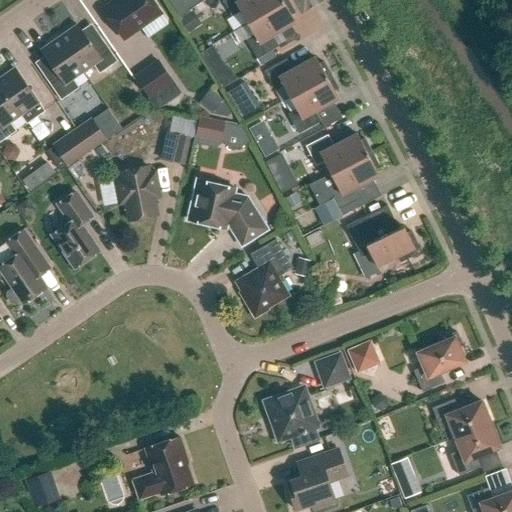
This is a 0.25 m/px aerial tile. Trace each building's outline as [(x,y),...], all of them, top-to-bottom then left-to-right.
[(120,0),(114,0),(102,9),(123,39),(161,12),(152,0),(121,0),(121,1),(120,0)] [(172,0),(183,15),(204,0),(172,0)] [(240,12),(247,23),(286,0),(222,0),(232,17),(240,12)] [(246,40),(257,59),(279,46),(272,36),(295,22),(291,15),(295,13),(287,0),(286,0),(247,23),(254,35),(246,40)] [(182,18),(192,32),(205,24),(195,9),(182,18)] [(60,38),(83,72),(93,65),(99,74),(117,62),(99,36),(90,43),(78,26),(60,38)] [(43,75),(61,100),(79,88),(72,79),(83,72),(60,38),(41,51),(53,68),(43,75)] [(284,86),(290,98),(331,75),(323,62),(319,64),(315,57),(292,70),(286,59),(264,71),(275,91),(284,86)] [(136,78),(150,98),(172,81),(159,62),(136,78)] [(216,71),(226,87),(239,79),(230,63),(216,71)] [(0,79),(0,85),(20,115),(31,108),(37,117),(45,112),(15,69),(0,79)] [(288,114),(299,134),(321,122),(315,111),(338,98),(334,91),(338,89),(331,75),(290,98),(297,110),(288,114)] [(0,142),(16,131),(10,122),(20,115),(0,85),(0,142)] [(227,92),(234,104),(245,98),(238,85),(227,92)] [(201,103),(216,114),(227,99),(212,88),(201,103)] [(171,130),(194,135),(197,122),(174,116),(171,130)] [(220,137),(224,141),(229,149),(240,147),(248,141),(240,126),(199,118),(196,134),(213,137),(213,133),(221,135),(220,137)] [(91,120),(77,130),(90,150),(105,140),(91,120)] [(54,163),(60,171),(90,150),(77,130),(46,152),(54,163)] [(167,132),(161,159),(184,165),(190,137),(167,132)] [(272,134),(257,142),(265,156),(280,148),(272,134)] [(325,162),(331,174),(372,153),(365,139),(361,141),(357,134),(334,146),(328,135),(305,147),(316,166),(325,162)] [(379,166),(372,153),(331,174),(309,185),(320,206),(333,199),(341,216),(364,205),(355,188),(378,176),(375,169),(379,166)] [(282,154),(266,162),(281,193),(298,185),(282,154)] [(47,162),(41,166),(49,176),(54,172),(47,162)] [(161,197),(156,172),(150,173),(149,167),(119,172),(120,178),(114,179),(119,205),(125,204),(128,221),(158,215),(155,198),(161,197)] [(228,223),(242,246),(268,230),(247,198),(234,195),(235,189),(197,180),(188,220),(219,227),(221,222),(228,223)] [(58,205),(70,223),(52,235),(74,268),(99,251),(81,225),(92,217),(75,192),(58,205)] [(370,254),(377,266),(397,256),(400,263),(421,252),(411,231),(407,233),(403,226),(380,238),(369,215),(346,226),(362,258),(370,254)] [(7,297),(12,303),(15,304),(20,300),(23,304),(46,288),(27,260),(39,252),(24,230),(6,243),(15,256),(0,266),(0,271),(13,289),(8,293),(7,297)] [(308,237),(313,247),(327,240),(321,231),(308,237)] [(248,304),(246,305),(255,318),(268,310),(267,309),(289,296),(278,277),(293,269),(276,240),(250,255),(258,269),(235,282),(248,304)] [(447,340),(418,353),(424,367),(414,371),(423,392),(445,383),(440,372),(465,362),(459,347),(462,346),(457,332),(446,337),(447,340)] [(370,342),(348,351),(358,373),(380,364),(370,342)] [(344,366),(340,354),(315,363),(320,375),(344,366)] [(303,389),(266,402),(279,440),(290,436),(295,449),(319,440),(314,427),(317,427),(303,389)] [(451,426),(455,438),(490,424),(481,401),(459,410),(454,400),(432,408),(441,430),(451,426)] [(450,454),(459,476),(481,467),(477,456),(500,447),(490,424),(455,438),(460,450),(450,454)] [(180,437),(145,449),(154,474),(135,480),(141,498),(139,499),(139,500),(160,493),(161,495),(193,484),(184,456),(186,455),(180,437)] [(286,482),(296,511),(311,505),(312,510),(335,503),(328,483),(348,476),(338,449),(312,458),(316,472),(286,482)] [(34,507),(58,500),(49,473),(26,481),(34,507)] [(415,476),(397,483),(404,500),(421,493),(415,476)] [(511,511),(511,491),(493,499),(489,488),(466,496),(472,511),(511,511)]
